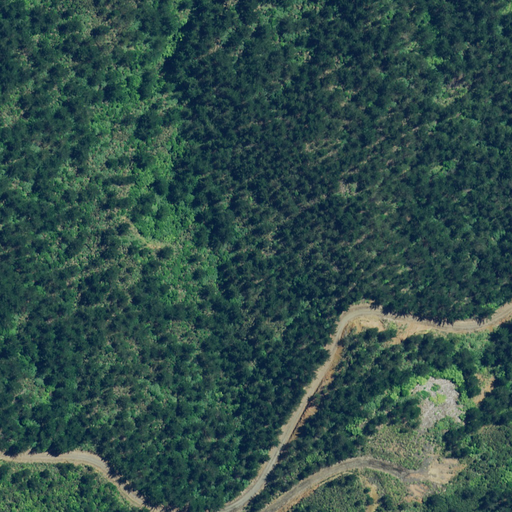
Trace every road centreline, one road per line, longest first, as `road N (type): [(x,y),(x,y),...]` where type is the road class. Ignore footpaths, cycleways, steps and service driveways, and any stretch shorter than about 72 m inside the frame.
road 1 (track): [(221,501),(247,471),(333,309),(351,301),(453,311),(511,270)]
road 2 (track): [(0,440),(81,452),(126,491),(156,502),(255,503),(327,462),(372,461)]
